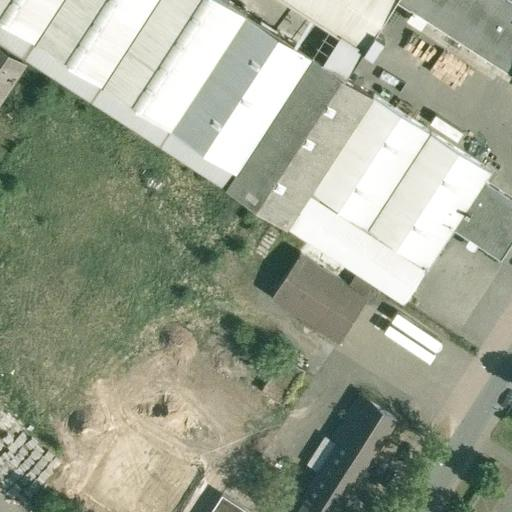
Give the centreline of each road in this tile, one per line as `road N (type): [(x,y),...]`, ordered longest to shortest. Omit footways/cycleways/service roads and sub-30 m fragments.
road 1 (unknown): [(284,511),(511,165)]
road 2 (unclassified): [(511,358),(418,511)]
